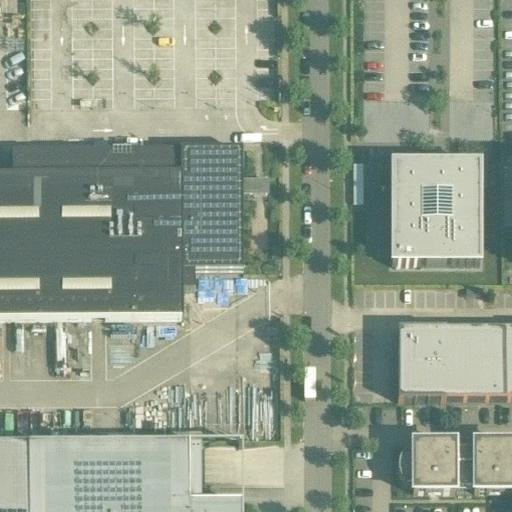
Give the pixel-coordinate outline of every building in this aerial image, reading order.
[(0,324),(183,323),(182,276),(242,275),(242,153),(12,155),(12,179),(0,178),(0,324)] [(394,242),(391,242),(391,270),(479,270),(479,170),(391,170),(391,218),(394,218),(394,242)] [(428,407),(428,406),(506,406),(506,334),(427,334),(427,333),(426,333),(426,334),(414,334),(414,333),(413,333),(413,334),(397,334),(397,346),(397,348),(397,392),(396,392),(396,393),(397,393),(397,406),(414,406),(414,407),(415,407),(415,406),(427,406),(427,407),(428,407)] [(187,450),(199,450),(199,448),(27,450),(27,511),(240,511),(241,508),(187,509),(187,450)] [(412,457),(405,457),(404,456),(403,458),(401,459),(399,464),(398,469),(397,473),(398,478),(399,483),(401,487),(403,489),(404,491),(405,490),(412,490),(412,497),(424,497),(424,498),(442,498),(442,497),(454,497),(454,492),(473,492),(473,497),(485,497),(503,497),(511,496),(511,448),(473,449),(473,454),(454,454),(454,449),(412,449),(412,457)] [(0,511),(27,511),(27,450),(0,449),(0,511)]
